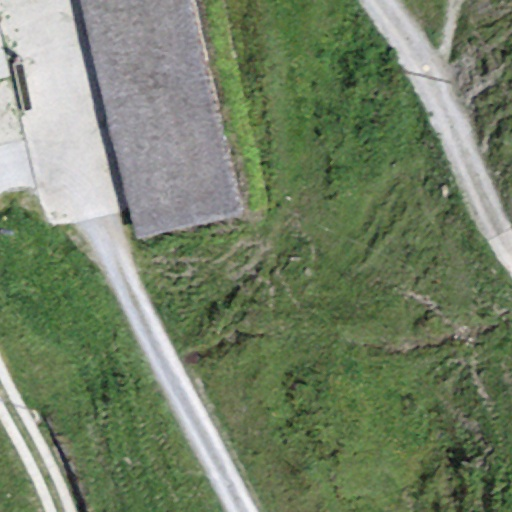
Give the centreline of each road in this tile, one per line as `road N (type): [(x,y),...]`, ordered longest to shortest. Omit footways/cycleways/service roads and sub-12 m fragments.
road 1 (track): [(263,511),(91,198),(49,169),(0,167)]
road 2 (track): [(511,250),(430,76),(380,0)]
road 3 (track): [(0,380),(62,511)]
